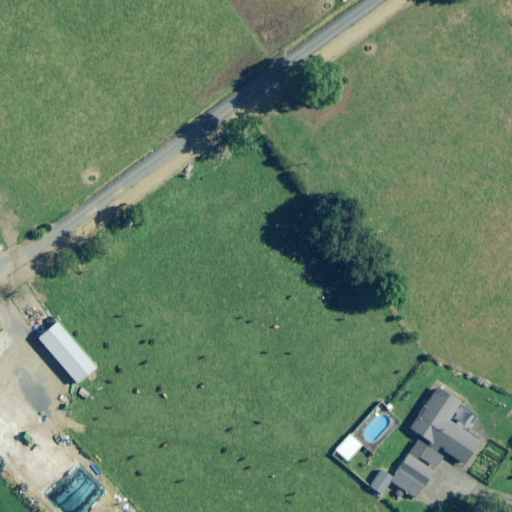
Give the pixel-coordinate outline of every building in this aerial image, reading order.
[(96,367),(57,323),(39,339),(77,383),(96,367)] [(0,390),(0,446),(59,507),(61,509),(64,511),(66,511),(81,511),(84,511),(87,508),(90,506),(92,503),(93,500),(94,496),(95,493),(94,489),(93,485),(92,482),(90,479),(2,388),(0,390)] [(422,436),(411,451),(436,468),(446,453),(463,464),(479,441),(466,432),(478,416),(438,389),(411,428),(422,436)] [(364,457),(369,450),(349,434),(336,451),(348,461),(356,451),(364,457)] [(508,452),(492,442),(472,473),(488,483),(508,452)] [(380,469),(368,485),(381,495),(391,482),(414,499),(434,471),(409,454),(393,478),(380,469)]
